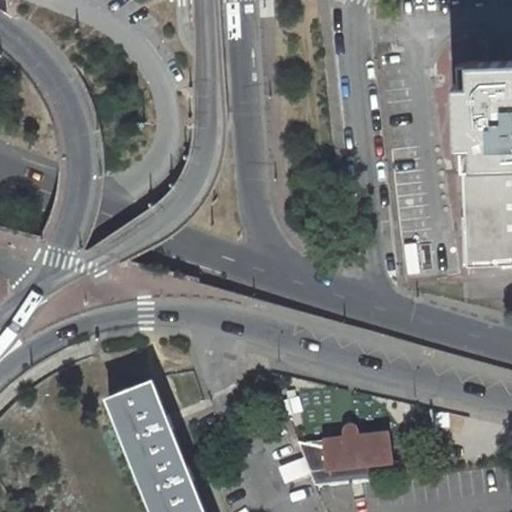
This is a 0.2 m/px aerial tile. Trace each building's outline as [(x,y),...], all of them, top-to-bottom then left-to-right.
[(511,61),(474,63),(475,85),(486,84),(487,101),(462,101),(467,267),(511,265),(511,61)] [(474,63),(460,63),(462,101),(487,101),(486,84),(475,85),(474,63)] [(409,267),(410,279),(439,277),(438,265),(409,267)] [(204,511),(153,381),(111,397),(156,511),(204,511)] [(298,441),(315,484),(426,473),(425,465),(394,461),(390,432),(357,436),(357,429),(356,427),(353,424),(350,423),(347,424),(345,426),(344,428),(344,430),(345,437),(307,442),(307,443),(298,441)]
